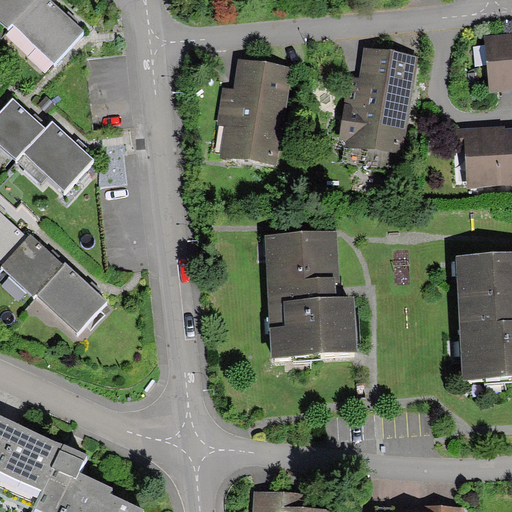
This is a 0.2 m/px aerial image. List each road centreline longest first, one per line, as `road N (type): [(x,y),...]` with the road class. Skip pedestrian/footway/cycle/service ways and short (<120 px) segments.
road 1 (residential): [(186,445),(146,46)]
road 2 (residential): [(146,46),(485,11)]
road 3 (residential): [(511,470),(186,445)]
road 4 (residential): [(186,445),(130,434),(0,372)]
